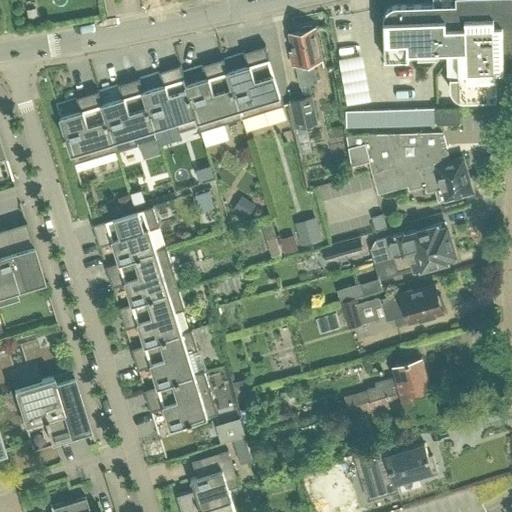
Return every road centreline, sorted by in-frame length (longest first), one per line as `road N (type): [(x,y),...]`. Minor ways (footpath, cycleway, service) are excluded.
road 1 (tertiary): [(11,52),(296,0)]
road 2 (residential): [(50,183),(130,447)]
road 3 (residential): [(11,52),(50,183)]
road 4 (residential): [(130,447),(0,488)]
road 5 (residential): [(511,313),(511,192)]
